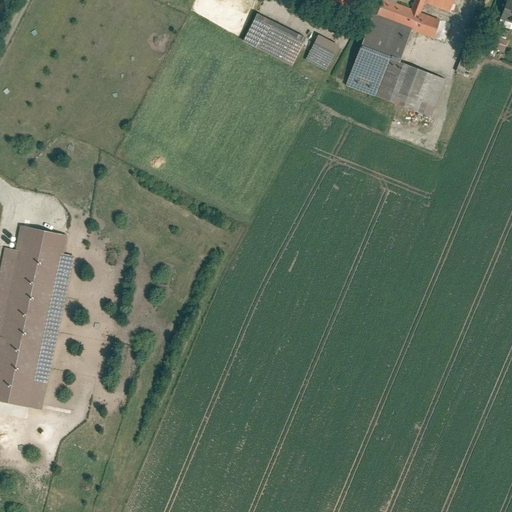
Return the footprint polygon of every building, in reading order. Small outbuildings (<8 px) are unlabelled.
[(317,0),(353,11),(356,0),(317,0)] [(449,0),(413,0),(410,8),(386,0),(381,0),(377,13),(372,12),(347,84),(429,112),(441,80),(392,63),(405,24),(430,32),(434,21),(414,14),(418,0),(424,0),(447,8),(449,0)] [(511,0),(504,0),(498,24),(511,27),(511,0)] [(306,37),(256,13),(244,38),(294,62),(306,37)] [(337,44),(319,34),(306,56),(325,67),(337,44)] [(501,52),(505,40),(489,34),(485,45),(501,52)] [(468,73),(473,61),(460,56),(455,67),(468,73)] [(67,234),(20,224),(15,247),(5,245),(0,266),(0,400),(40,409),(73,258),(63,255),(67,234)]
